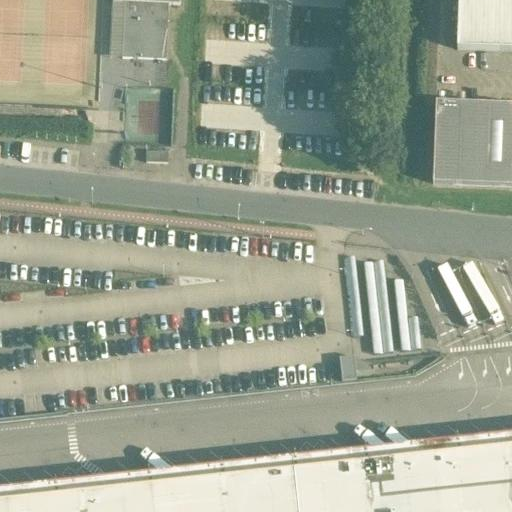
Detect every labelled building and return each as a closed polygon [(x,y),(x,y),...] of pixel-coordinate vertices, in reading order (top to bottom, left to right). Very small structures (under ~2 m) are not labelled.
[(165,61),(168,5),(179,6),(179,0),(112,0),(113,3),(120,3),(118,59),(165,61)] [(511,46),(511,0),(459,0),(458,45),(511,46)] [(511,106),(436,104),(433,185),(511,188),(511,106)] [(167,165),(167,154),(146,153),(146,164),(167,165)] [(338,361),(341,384),(355,382),(353,359),(338,361)] [(511,511),(511,450),(0,506),(0,511),(511,511)]
